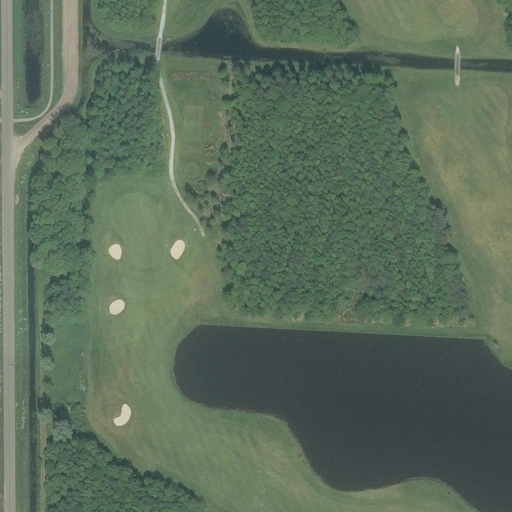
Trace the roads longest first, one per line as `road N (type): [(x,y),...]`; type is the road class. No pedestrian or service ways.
road 1 (unclassified): [(11,511),(8,0)]
road 2 (track): [(69,0),(68,98),(8,152)]
